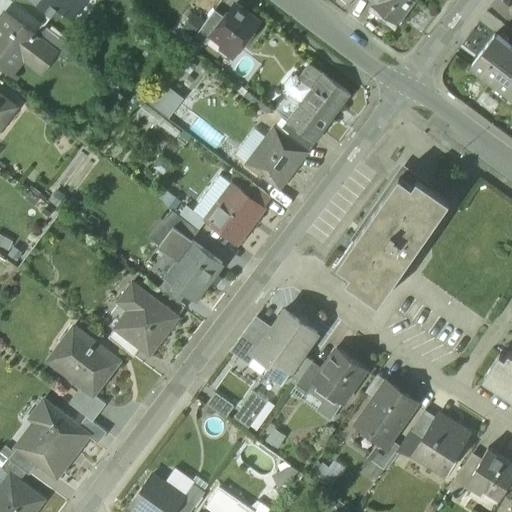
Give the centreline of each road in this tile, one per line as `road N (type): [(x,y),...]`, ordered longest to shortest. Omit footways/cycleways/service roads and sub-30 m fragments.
road 1 (residential): [(92,511),(273,260)]
road 2 (residential): [(273,260),(511,425)]
road 3 (residential): [(273,260),(400,85)]
road 4 (residential): [(294,0),(400,85)]
road 5 (residential): [(400,85),(511,159)]
